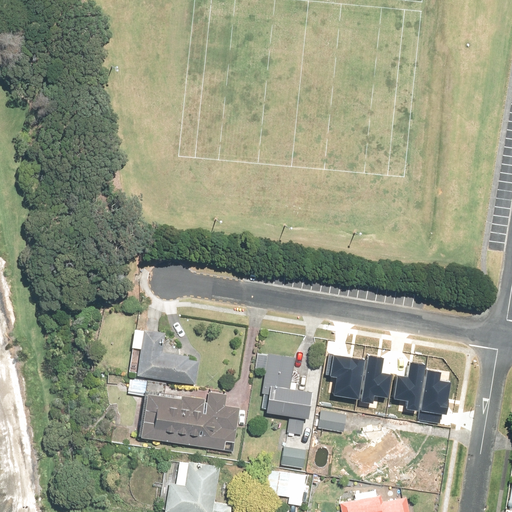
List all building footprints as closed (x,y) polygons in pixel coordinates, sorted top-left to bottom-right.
[(162,331),(130,327),(124,375),(196,384),(200,353),(160,348),(162,331)] [(252,367),(261,368),(259,390),(261,390),(258,411),(286,414),(284,433),(299,435),(305,388),(287,385),(290,356),(254,352),(252,367)] [(332,360),(326,397),(357,402),(363,365),(332,360)] [(367,362),(360,406),(373,409),(375,398),(385,400),(388,379),(377,377),(379,364),(367,362)] [(404,410),(417,413),(425,368),(412,366),(410,379),(399,377),(395,398),(405,400),(404,410)] [(429,372),(424,411),(444,414),(448,385),(441,384),(442,374),(429,372)] [(144,380),(137,436),(222,448),(223,440),(232,441),(237,406),(223,405),(225,392),(205,389),(203,397),(163,391),(164,383),(144,380)] [(141,384),(127,382),(125,393),(140,395),(141,384)] [(317,425),(311,460),(332,464),(334,455),(346,457),(353,421),(335,417),(333,428),(317,425)] [(361,429),(355,464),(376,467),(378,459),(390,461),(397,425),(379,421),(377,432),(361,429)] [(409,474),(430,478),(436,443),(421,441),(423,430),(405,427),(398,464),(410,466),(409,474)] [(304,448),(281,446),(279,465),(302,468),(304,448)] [(164,491),(162,511),(167,511),(227,511),(229,502),(212,501),(216,464),(161,459),(158,490),(164,491)] [(268,470),(265,495),(287,497),(286,503),(302,505),(305,474),(268,470)] [(351,500),(337,503),(338,511),(406,511),(403,495),(378,500),(377,493),(375,494),(374,490),(350,495),(351,500)]
